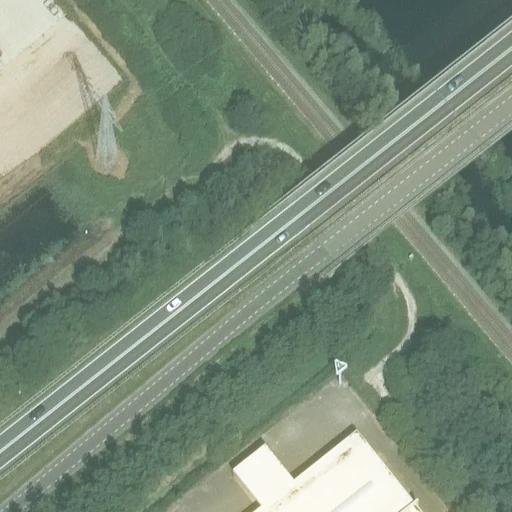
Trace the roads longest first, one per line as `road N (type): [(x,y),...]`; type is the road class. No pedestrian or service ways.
road 1 (trunk): [(0,451),(511,48)]
road 2 (unclassified): [(326,249),(9,511)]
road 3 (unclassified): [(326,249),(511,103)]
